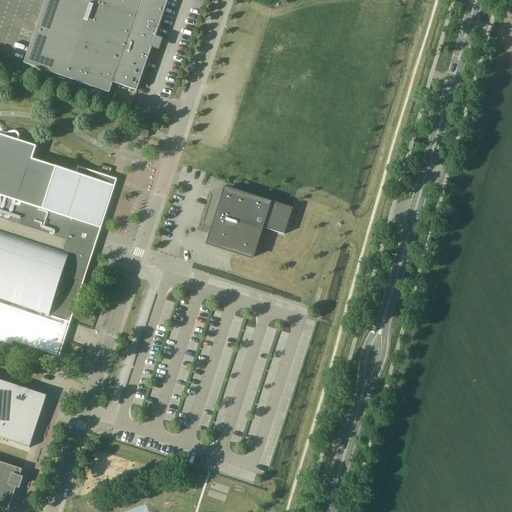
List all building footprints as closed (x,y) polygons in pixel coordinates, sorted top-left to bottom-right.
[(46,0),(25,63),(97,89),(110,93),(114,83),(137,91),(153,46),(157,47),(159,39),(156,38),(157,33),(168,0),(46,0)] [(148,137),(149,135),(151,128),(143,126),(140,136),(148,137)] [(115,180),(115,179),(78,167),(76,174),(32,160),(37,147),(0,134),(0,300),(38,313),(49,316),(63,271),(84,278),(93,253),(87,251),(89,244),(94,245),(96,239),(97,236),(92,234),(110,179),(115,180)] [(265,228),(285,234),(294,207),(273,201),(273,203),(271,203),(271,202),(226,188),(223,199),(213,196),(213,194),(205,219),(206,218),(216,222),(209,244),(253,258),(264,224),(266,225),(265,228)] [(77,300),(84,278),(63,271),(49,316),(69,323),(69,322),(67,321),(74,299),(77,300)] [(213,327),(214,321),(210,320),(206,341),(213,342),(216,328),(213,327)] [(4,381),(0,379),(0,437),(31,448),(35,438),(36,438),(44,417),(41,416),(48,396),(15,385),(15,383),(5,379),(4,381)] [(20,478),(23,469),(0,461),(0,506),(1,507),(9,510),(17,486),(19,487),(22,478),(20,478)]
